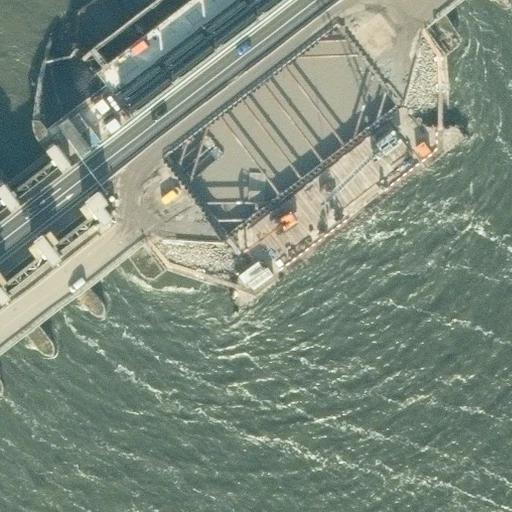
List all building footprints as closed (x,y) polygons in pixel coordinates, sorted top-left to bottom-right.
[(59,143),(51,149),(66,170),(75,163),(59,143)] [(8,182),(0,188),(0,189),(15,209),(24,203),(8,182)] [(114,200),(106,190),(86,206),(94,216),(99,212),(110,225),(118,218),(108,205),(114,200)] [(65,240),(57,230),(36,245),(44,255),(50,251),(60,265),(69,258),(59,245),(65,240)] [(14,279),(6,269),(0,273),(0,291),(10,304),(19,297),(8,284),(14,279)]
